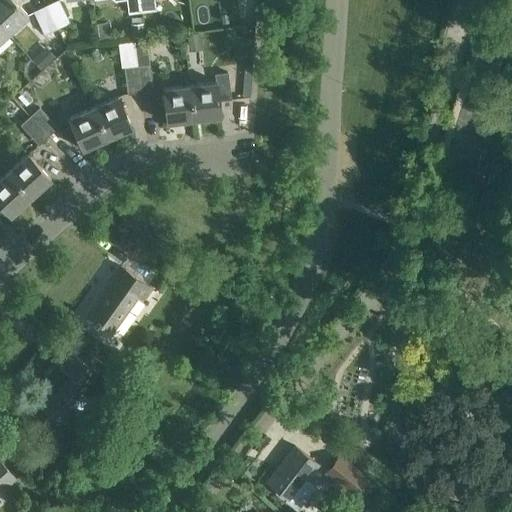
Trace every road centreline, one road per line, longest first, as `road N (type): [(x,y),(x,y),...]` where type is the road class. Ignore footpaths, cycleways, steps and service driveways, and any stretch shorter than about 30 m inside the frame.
road 1 (unclassified): [(156,511),(262,367),(304,284),(321,190),(337,0)]
road 2 (unclassified): [(304,373),(380,280),(472,0)]
road 3 (residential): [(0,273),(118,167),(249,154)]
road 4 (residential): [(191,511),(304,373)]
